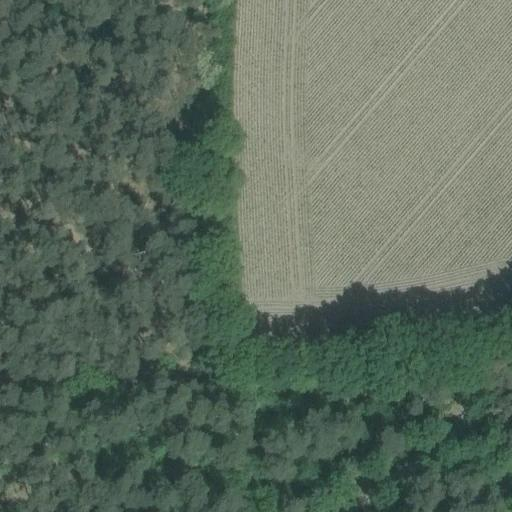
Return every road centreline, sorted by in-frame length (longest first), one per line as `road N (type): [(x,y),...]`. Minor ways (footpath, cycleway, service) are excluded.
road 1 (track): [(0,390),(164,375),(307,388),(493,383)]
road 2 (track): [(339,511),(454,424),(493,383)]
